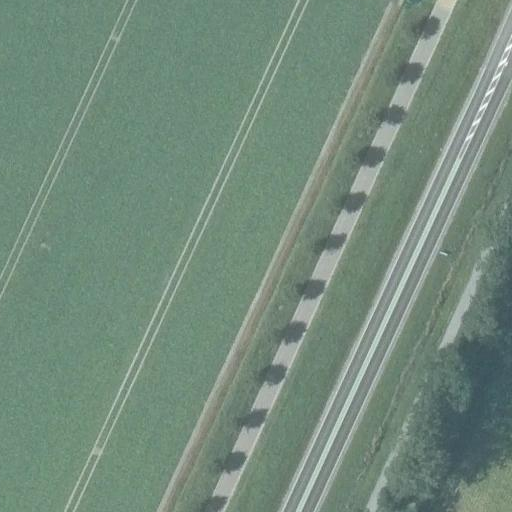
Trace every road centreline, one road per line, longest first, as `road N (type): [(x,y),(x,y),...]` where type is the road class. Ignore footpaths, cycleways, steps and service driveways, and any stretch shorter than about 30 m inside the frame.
road 1 (unclassified): [(203,511),(439,0)]
road 2 (trunk): [(299,511),(511,43)]
